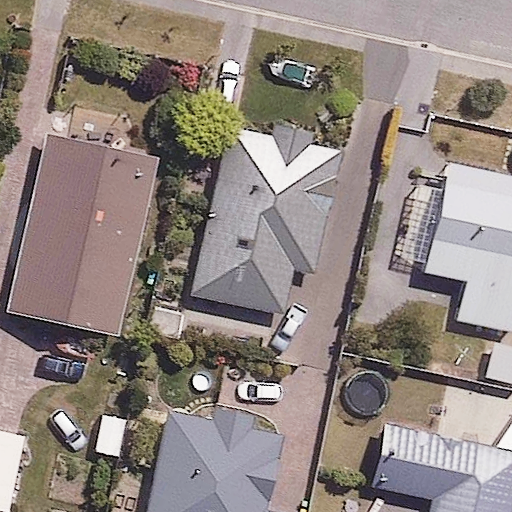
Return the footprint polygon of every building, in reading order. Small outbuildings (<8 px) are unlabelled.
[(310,269),(345,147),(242,118),(195,285),(283,310),(296,265),(310,269)] [(161,157),(48,129),(3,309),(117,337),(161,157)] [(511,187),(430,168),(408,262),(469,276),(459,318),(511,330),(511,187)] [(81,351),(31,335),(23,362),(72,378),(81,351)] [(302,511),(264,503),(280,431),(174,407),(150,511),(302,511)] [(27,425),(0,418),(0,505),(9,508),(27,425)] [(506,511),(511,485),(511,457),(386,430),(375,479),(431,491),(426,511),(506,511)]
